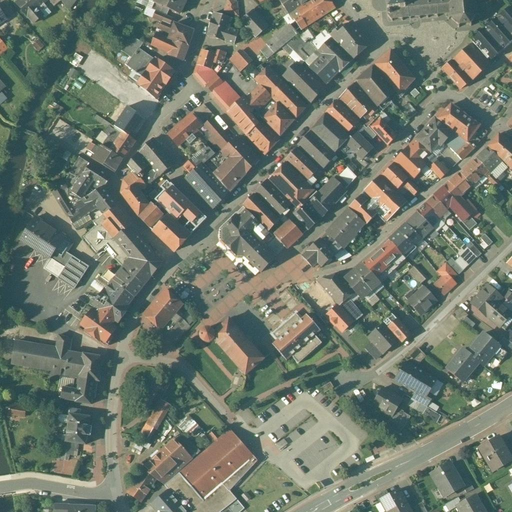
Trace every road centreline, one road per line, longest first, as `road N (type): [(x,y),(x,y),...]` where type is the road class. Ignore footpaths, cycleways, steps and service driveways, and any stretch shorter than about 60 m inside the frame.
road 1 (residential): [(288,260),(313,271),(362,251),(500,125)]
road 2 (residential): [(288,260),(443,91)]
road 3 (secondary): [(310,511),(511,404)]
road 4 (residential): [(511,244),(409,345),(355,381)]
road 5 (residential): [(268,165),(385,38)]
road 6 (residential): [(175,260),(115,194),(116,178),(152,124)]
road 7 (residential): [(120,357),(178,367),(253,438)]
road 8 (residential): [(116,494),(109,447),(120,357)]
road 9 (residential): [(152,124),(182,158),(175,174),(215,220)]
